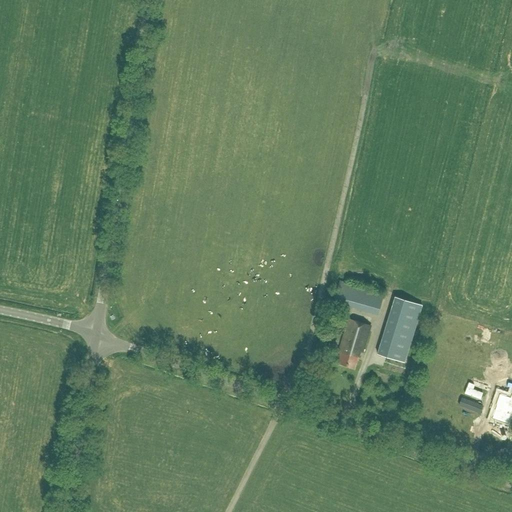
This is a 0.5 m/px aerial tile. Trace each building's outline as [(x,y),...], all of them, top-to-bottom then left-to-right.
[(384,293),(349,283),(339,280),(333,302),(377,315),(384,293)] [(422,305),(395,296),(377,354),(404,362),(422,305)] [(359,352),(362,353),(370,326),(348,319),(338,351),(340,352),(336,363),(354,368),(359,352)] [(511,389),(510,396),(499,392),(495,403),(496,404),(491,417),(509,424),(511,416),(511,389)] [(479,413),(482,405),(461,397),(458,405),(479,413)]
